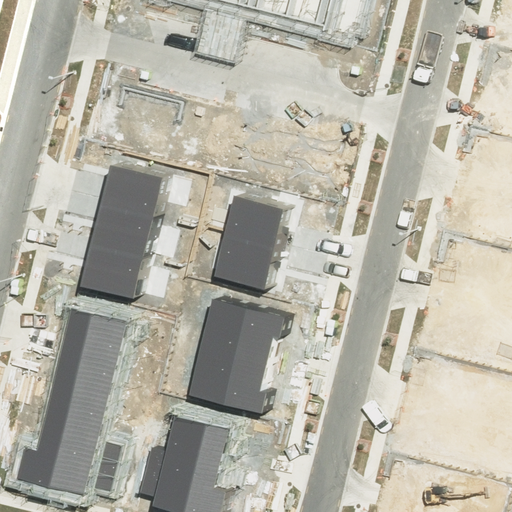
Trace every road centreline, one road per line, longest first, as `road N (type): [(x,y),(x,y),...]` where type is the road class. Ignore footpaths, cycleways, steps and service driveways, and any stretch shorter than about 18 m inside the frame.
road 1 (residential): [(319,511),(447,0)]
road 2 (residential): [(0,238),(57,0)]
